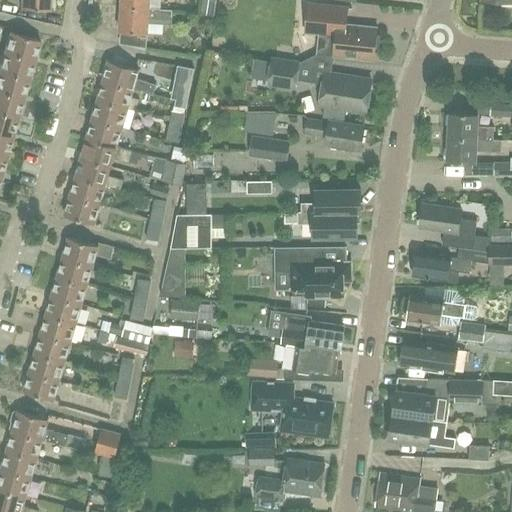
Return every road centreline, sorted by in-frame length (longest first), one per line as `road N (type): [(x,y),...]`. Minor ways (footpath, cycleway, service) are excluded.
road 1 (residential): [(346,511),(401,127),(430,36)]
road 2 (residential): [(0,284),(17,228),(40,201),(82,55),(75,0)]
